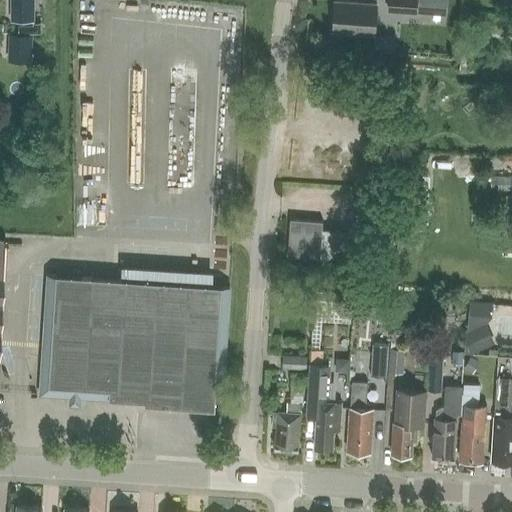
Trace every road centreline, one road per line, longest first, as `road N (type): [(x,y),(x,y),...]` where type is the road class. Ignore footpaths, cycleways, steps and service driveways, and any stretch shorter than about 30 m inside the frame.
road 1 (unclassified): [(242,482),(285,0)]
road 2 (tertiary): [(511,497),(242,482)]
road 3 (tertiary): [(242,482),(0,467)]
